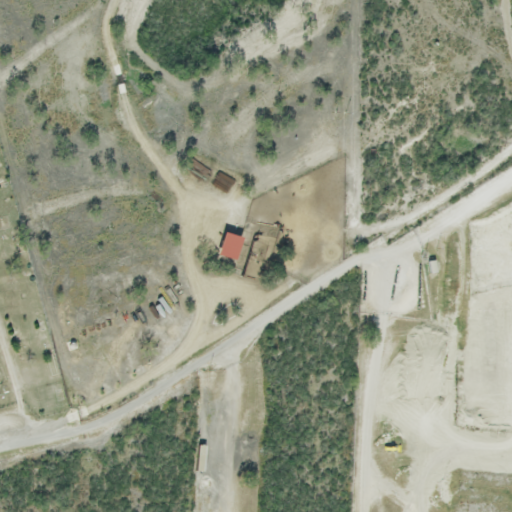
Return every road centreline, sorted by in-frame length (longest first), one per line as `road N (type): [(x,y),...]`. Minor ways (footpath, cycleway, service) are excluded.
road 1 (track): [(33,432),(82,425),(229,345),(511,141)]
road 2 (track): [(354,511),(383,256),(365,246)]
